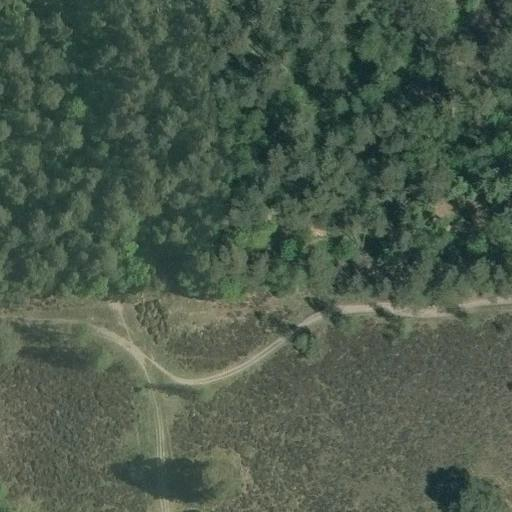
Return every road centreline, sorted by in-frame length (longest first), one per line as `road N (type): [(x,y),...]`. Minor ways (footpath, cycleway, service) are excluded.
road 1 (track): [(0,318),(103,316),(139,325),(150,388),(165,388),(235,369),(337,301),(511,297)]
road 2 (track): [(68,0),(95,190),(139,325)]
road 3 (track): [(150,388),(167,511)]
